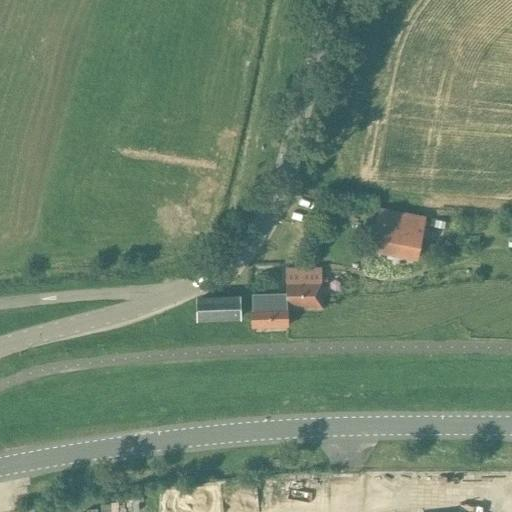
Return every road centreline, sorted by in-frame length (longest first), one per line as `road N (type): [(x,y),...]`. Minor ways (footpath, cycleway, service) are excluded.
road 1 (unclassified): [(511,425),(299,428),(0,468)]
road 2 (tertiary): [(163,301),(225,271),(262,228),(335,0)]
road 3 (unclassified): [(0,279),(133,263),(163,301)]
road 4 (tertiary): [(0,348),(163,301)]
